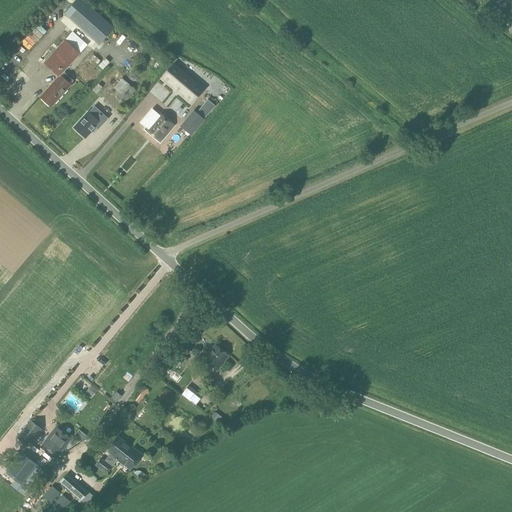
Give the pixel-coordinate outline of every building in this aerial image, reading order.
[(101,45),(115,28),(82,0),(77,0),(65,14),(101,45)] [(43,24),(47,29),(56,23),(53,18),(43,24)] [(65,40),(65,39),(43,63),(59,77),(40,98),(51,107),(71,85),(70,85),(73,82),(73,80),(65,72),(81,54),(86,48),(70,35),(65,40)] [(117,47),(124,49),(126,43),(119,40),(117,47)] [(131,60),(137,54),(131,48),(125,55),(131,60)] [(0,77),(13,89),(22,79),(7,64),(0,71),(0,77)] [(161,78),(192,104),(204,90),(173,64),(161,78)] [(104,84),(108,87),(114,79),(110,76),(104,84)] [(153,93),(158,86),(153,82),(147,89),(153,93)] [(93,90),(97,94),(103,87),(98,84),(93,90)] [(120,101),(129,92),(122,85),(113,94),(120,101)] [(205,95),(209,97),(214,89),(210,87),(205,95)] [(89,112),(74,128),(85,138),(96,127),(98,129),(108,119),(99,111),(94,117),(89,112)] [(193,127),(200,119),(192,112),(185,120),(193,127)] [(160,142),(174,125),(159,113),(146,130),(160,142)] [(198,121),(189,134),(195,138),(204,125),(198,121)] [(164,153),(170,157),(175,148),(169,145),(164,153)] [(176,369),(184,358),(180,356),(185,348),(178,343),(164,360),(176,369)] [(216,370),(228,355),(215,345),(204,360),(216,370)] [(112,346),(105,355),(111,360),(118,351),(112,346)] [(163,362),(157,370),(163,375),(169,366),(163,362)] [(139,404),(149,390),(144,387),(134,400),(139,404)] [(61,407),(73,416),(78,409),(66,400),(61,407)] [(30,442),(42,430),(31,420),(20,433),(30,442)] [(58,457),(71,439),(56,427),(42,445),(58,457)] [(131,470),(142,456),(118,437),(107,451),(110,454),(105,461),(101,458),(95,466),(107,475),(118,460),(131,470)] [(22,486),(37,466),(21,453),(6,473),(22,486)] [(45,478),(50,471),(42,464),(36,472),(45,478)] [(87,506),(95,497),(80,485),(67,473),(59,483),(87,506)] [(52,503),(59,493),(51,486),(44,496),(52,503)] [(62,511),(71,502),(62,495),(47,511),(62,511)]
